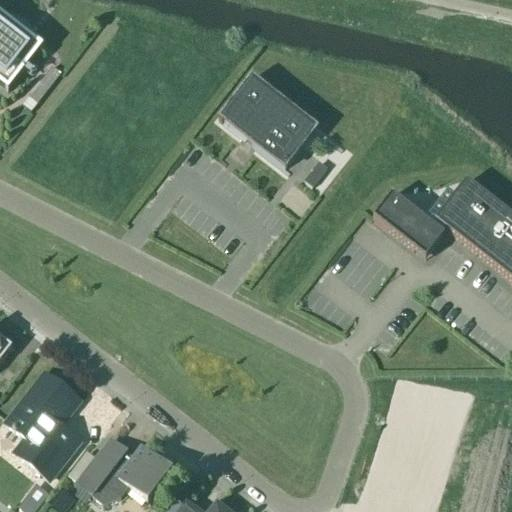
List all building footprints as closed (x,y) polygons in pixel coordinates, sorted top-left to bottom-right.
[(0,21),(0,89),(8,96),(41,53),(0,21)] [(342,153),(251,82),(218,124),(288,179),(289,177),(284,173),(314,135),(341,155),(342,153)] [(327,173),(319,167),(304,186),(312,192),(327,173)] [(511,221),(466,185),(457,196),(451,191),(428,220),(395,194),(376,218),(428,259),(443,240),(442,239),(445,234),(511,286),(511,221)] [(0,366),(11,353),(0,343),(0,366)] [(48,485),(78,447),(58,432),(79,405),(44,378),(5,429),(25,444),(14,458),(48,485)] [(460,489),(452,511),(511,511),(511,384),(495,384),(475,445),(466,442),(451,486),(460,489)] [(134,463),(110,445),(76,489),(102,510),(119,504),(128,492),(147,507),(170,477),(141,454),(134,463)] [(18,511),(38,511),(48,499),(35,488),(17,511),(18,511)]
